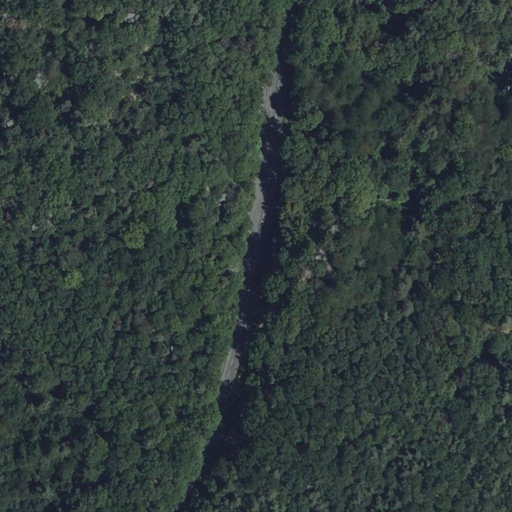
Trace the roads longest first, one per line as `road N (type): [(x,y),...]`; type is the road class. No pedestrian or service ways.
road 1 (track): [(242,316),(259,318),(287,276),(295,241),(349,162),(437,59),(446,63),(452,185),(419,341),(369,511)]
road 2 (track): [(97,511),(142,446),(224,199),(247,0)]
road 3 (tertiary): [(169,511),(211,433),(267,209),(286,0)]
